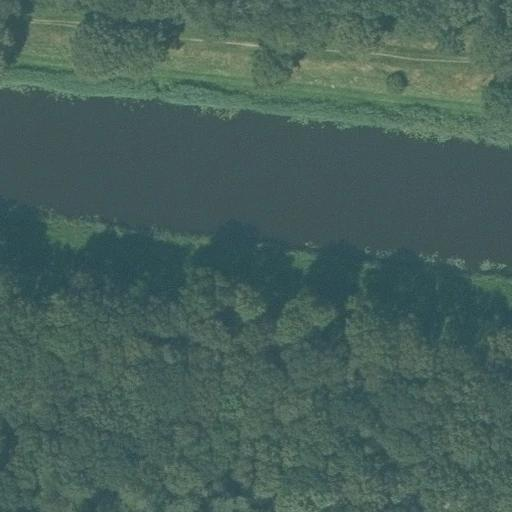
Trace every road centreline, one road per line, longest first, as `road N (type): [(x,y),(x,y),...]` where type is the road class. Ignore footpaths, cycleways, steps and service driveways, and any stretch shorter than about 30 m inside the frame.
road 1 (track): [(0,453),(511,509)]
road 2 (track): [(0,5),(511,60)]
